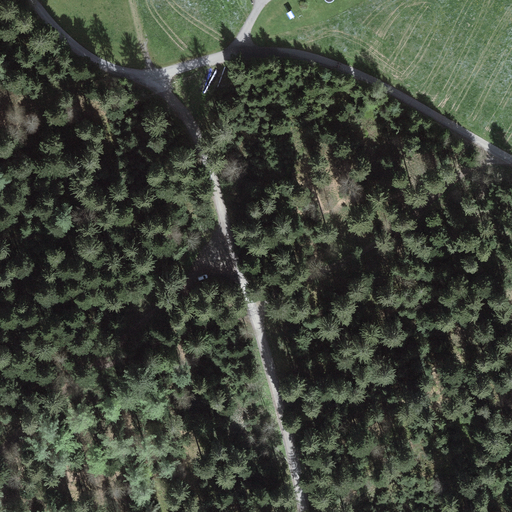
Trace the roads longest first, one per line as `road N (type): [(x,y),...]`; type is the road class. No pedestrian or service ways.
road 1 (unclassified): [(511,159),(380,84),(301,54),(234,54),(152,75)]
road 2 (track): [(229,244),(0,454)]
road 3 (track): [(255,323),(317,260),(446,182),(511,172)]
road 4 (unclassified): [(249,307),(204,156),(152,75)]
road 5 (track): [(302,511),(255,323)]
road 6 (unclassified): [(33,0),(87,57),(152,75)]
